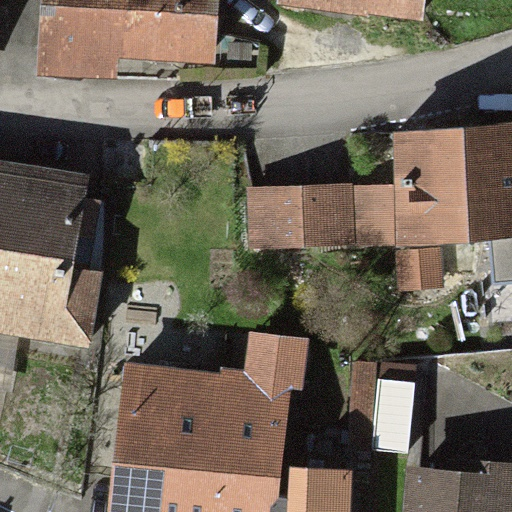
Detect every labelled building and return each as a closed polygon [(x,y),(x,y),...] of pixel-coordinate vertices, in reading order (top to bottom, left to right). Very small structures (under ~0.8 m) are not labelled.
[(203,0),(41,0),(36,51),(95,57),(98,34),(198,44),(203,0)] [(233,181),(233,225),(511,223),(511,118),(387,119),(388,180),(233,181)] [(82,169),(0,156),(0,330),(55,339),(82,169)] [(108,360),(97,511),(342,511),(347,452),(290,448),(298,332),(224,327),(221,368),(108,360)] [(331,368),(323,423),(405,435),(413,380),(331,368)] [(406,456),(405,511),(508,511),(510,458),(406,456)]
